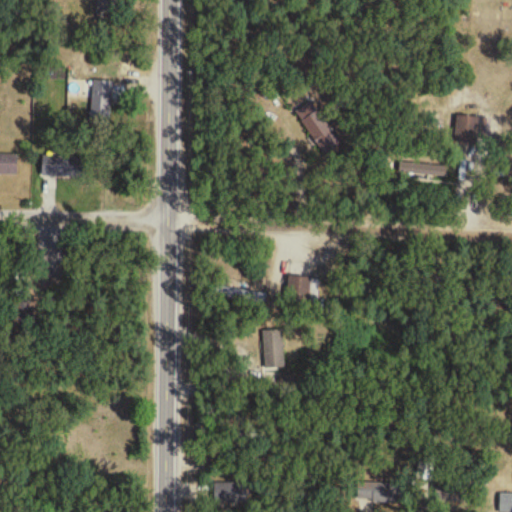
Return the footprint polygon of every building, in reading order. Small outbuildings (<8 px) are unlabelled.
[(98,0),(99,17),(119,17),(119,0),(98,0)] [(93,122),(112,122),(112,82),(93,82),(93,122)] [(320,152),(339,141),(316,101),(297,111),(320,152)] [(0,174),(18,174),(18,155),(0,154),(0,174)] [(41,155),(41,177),(82,178),(83,155),(41,155)] [(401,175),(442,175),(442,164),(401,164),(401,175)] [(314,279),(290,276),(287,300),(311,303),(314,279)] [(267,294),(220,286),(218,298),(265,306),(267,294)] [(264,331),(264,368),(285,368),(285,331),(264,331)] [(359,505),(401,505),(401,484),(359,484),(359,505)] [(511,511),(511,494),(500,495),(500,511),(511,511)]
